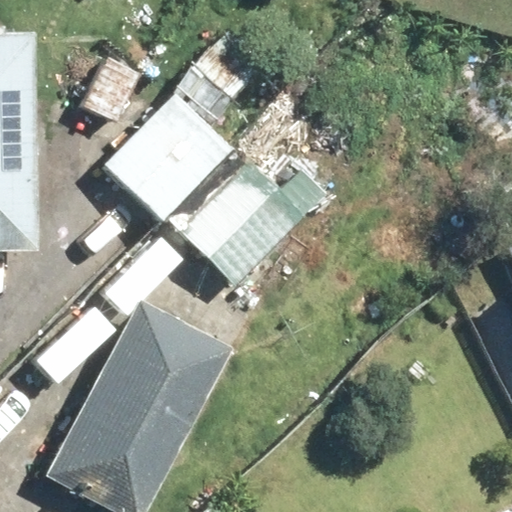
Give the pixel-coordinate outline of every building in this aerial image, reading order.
[(393,43),(358,17),(328,58),(362,84),(393,43)] [(18,34),(0,34),(0,248),(26,248),(18,34)] [(155,90),(79,171),(143,231),(219,150),(155,90)] [(281,214),(240,173),(171,240),(213,281),(281,214)] [(319,268),(296,243),(249,287),(271,311),(319,268)] [(511,284),(494,292),(511,339),(511,284)] [(33,467),(115,511),(133,511),(220,355),(123,302),(33,467)]
